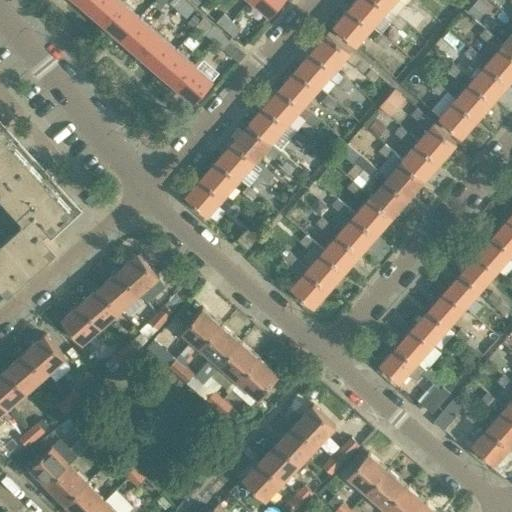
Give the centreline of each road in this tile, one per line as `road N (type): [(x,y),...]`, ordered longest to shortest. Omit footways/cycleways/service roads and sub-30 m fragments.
road 1 (residential): [(511,146),(323,354)]
road 2 (residential): [(145,190),(315,0)]
road 3 (residential): [(323,354),(145,190)]
road 4 (residential): [(505,509),(323,354)]
road 5 (residential): [(145,190),(0,11)]
road 6 (residential): [(0,316),(145,190)]
